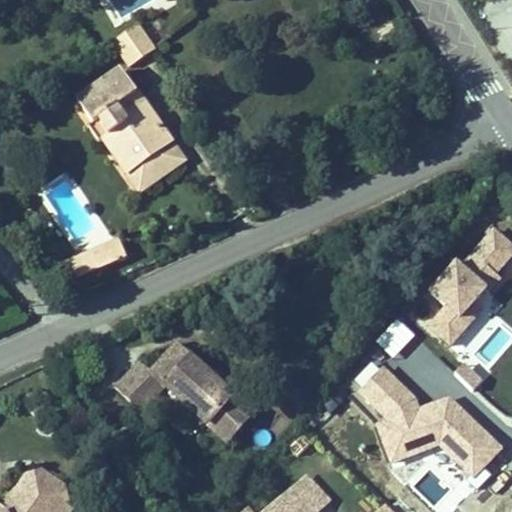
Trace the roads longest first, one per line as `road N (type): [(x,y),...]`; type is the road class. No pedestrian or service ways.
road 1 (unclassified): [(507,119),(447,155),(57,331)]
road 2 (tertiary): [(507,119),(433,0)]
